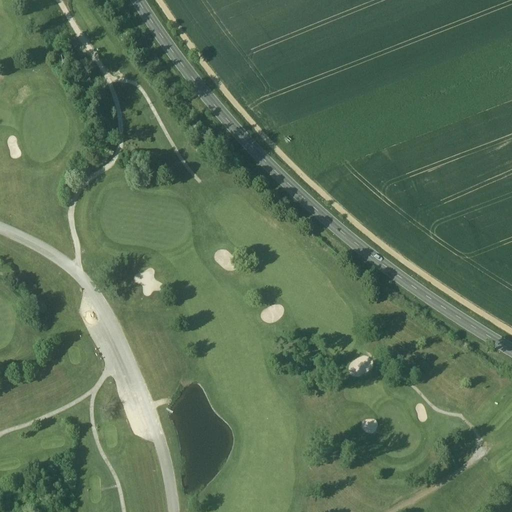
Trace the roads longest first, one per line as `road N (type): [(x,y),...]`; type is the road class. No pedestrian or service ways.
road 1 (tertiary): [(136,0),(213,105),(290,187),(378,265),(511,349)]
road 2 (track): [(158,0),(226,94),(304,179),(391,253),(511,330)]
road 3 (track): [(0,228),(71,265),(97,296),(140,379),(174,511)]
